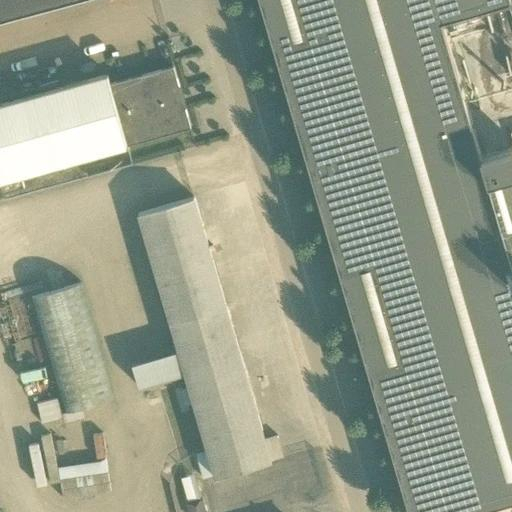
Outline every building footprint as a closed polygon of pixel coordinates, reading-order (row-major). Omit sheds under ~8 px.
[(0,0),(0,20),(74,0),(0,0)] [(260,0),(409,511),(468,511),(511,499),(511,147),(481,157),(441,21),(511,0),(260,0)] [(106,74),(0,104),(0,190),(1,195),(23,189),(20,177),(190,129),(173,68),(109,85),(106,74)] [(168,323),(225,306),(193,198),(137,215),(168,323)] [(64,413),(81,409),(115,400),(82,283),(30,297),(64,413)] [(225,306),(168,323),(177,352),(131,365),(139,389),(184,376),(187,389),(181,390),(186,407),(192,405),(206,452),(213,476),(214,479),(270,462),(264,439),(225,306)] [(57,399),(37,403),(41,424),(61,420),(57,399)] [(81,409),(64,413),(61,414),(64,425),(84,418),(81,409)] [(264,439),(270,462),(282,459),(276,436),(264,439)] [(213,476),(206,452),(195,455),(202,479),(213,476)] [(58,474),(105,471),(104,461),(58,464),(58,474)] [(193,475),(180,479),(186,502),(200,499),(193,475)] [(205,511),(202,500),(185,505),(187,511),(205,511)]
